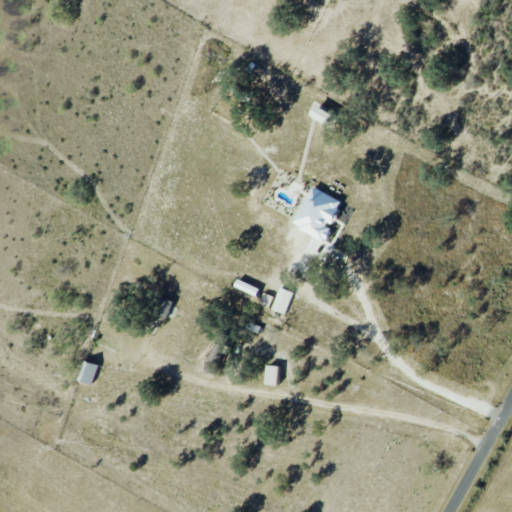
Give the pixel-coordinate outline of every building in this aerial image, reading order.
[(310,116),(326,123),(331,112),(315,104),(310,116)] [(342,201),(312,186),(293,224),(326,241),(332,229),(329,227),(342,201)] [(295,292),(281,287),(272,308),(286,314),(295,292)] [(270,307),(275,297),(266,292),(261,303),(270,307)] [(156,314),(167,318),(173,301),(163,297),(156,314)] [(98,364),(84,360),(79,381),(93,384),(98,364)] [(266,384),(278,385),(279,366),(267,365),(266,384)]
